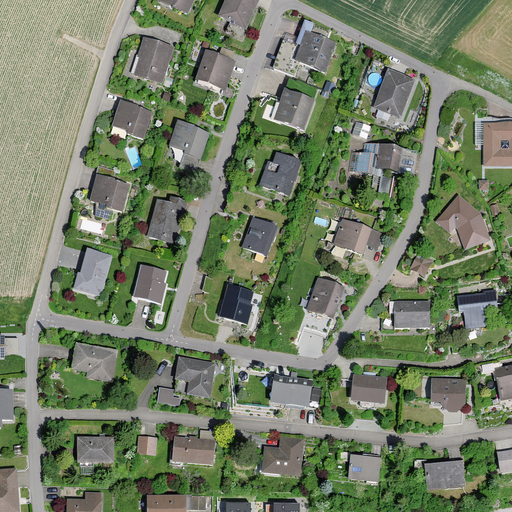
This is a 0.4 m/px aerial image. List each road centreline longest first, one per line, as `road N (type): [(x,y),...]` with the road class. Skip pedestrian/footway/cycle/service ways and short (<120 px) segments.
road 1 (residential): [(511,431),(391,439),(141,419),(32,419)]
road 2 (residential): [(172,338),(208,203),(280,0)]
road 3 (residential): [(35,318),(108,55),(132,0)]
road 4 (residential): [(438,75),(417,213),(329,361)]
road 5 (residential): [(286,0),(438,75)]
road 6 (residential): [(172,338),(272,359),(329,361)]
road 7 (residential): [(35,318),(172,338)]
road 8 (residential): [(329,361),(457,364)]
